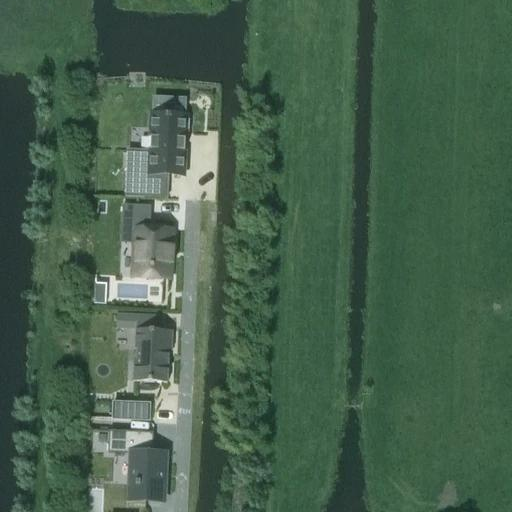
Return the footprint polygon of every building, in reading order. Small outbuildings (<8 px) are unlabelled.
[(128,152),(126,198),(146,199),(146,186),(168,187),(169,178),(185,179),(186,153),(186,152),(187,140),(188,116),(149,114),(147,152),(147,153),(128,152)] [(122,207),(122,222),(132,222),(130,281),(175,282),(177,229),(151,228),(151,207),(122,207)] [(117,315),(116,323),(135,324),(134,351),(137,351),(136,370),(133,370),(132,383),(169,384),(169,353),(173,353),(174,333),(157,332),(157,316),(117,315)] [(150,405),(113,403),(112,421),(149,422),(150,405)] [(128,455),(126,503),(166,505),(168,458),(152,457),(154,433),(109,431),(108,454),(128,455)]
